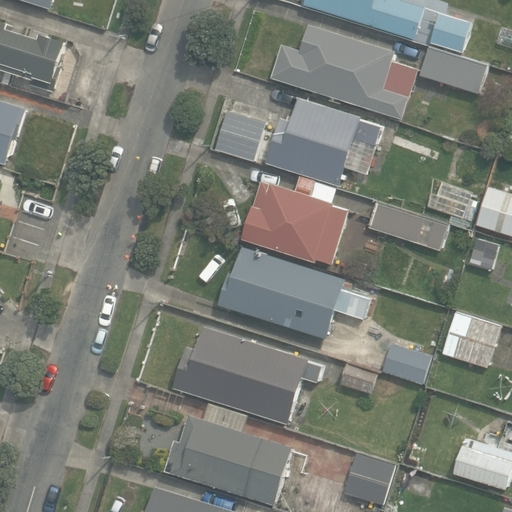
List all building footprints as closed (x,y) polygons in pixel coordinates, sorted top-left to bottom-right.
[(306,0),(306,3),(417,38),(427,6),(407,0),(306,0)] [(473,21),(442,11),(433,41),(464,51),(473,21)] [(0,67),(34,78),(32,83),(55,90),(62,67),(60,66),(68,40),(42,33),(41,37),(14,29),(15,25),(11,24),(11,22),(0,18),(0,67)] [(284,42),(273,77),(404,117),(419,68),(394,60),(397,49),(310,22),(303,48),(284,42)] [(511,28),(506,26),(499,45),(511,50),(511,28)] [(489,65),(430,47),(421,74),(481,92),(489,65)] [(292,119),(282,116),(267,162),(342,185),(347,166),(370,173),(385,126),(363,119),(364,116),(300,95),(292,119)] [(0,161),(8,164),(10,156),(14,154),(18,142),(16,138),(20,122),(23,123),(29,107),(0,97),(0,161)] [(269,122),(228,109),(217,148),(258,161),(269,122)] [(262,179),(243,238),(317,262),(318,258),(333,263),(351,209),(334,204),(339,187),(301,175),(297,190),(262,179)] [(474,198),(477,188),(447,177),(435,211),(478,226),(486,203),(474,198)] [(511,191),(496,186),(484,225),(511,233),(511,191)] [(450,224),(378,201),(370,226),(442,249),(450,224)] [(494,268),(502,243),(478,236),(471,261),(494,268)] [(230,270),(220,303),(328,337),(337,308),(367,317),(374,297),(352,291),(354,283),(347,280),(347,277),(244,244),(235,272),(230,270)] [(491,367),(504,324),(458,310),(444,353),(491,367)] [(291,423),(305,377),(320,381),(325,365),(311,360),(312,357),(205,323),(197,348),(189,345),(175,387),(291,423)] [(433,354),(394,342),(385,370),(424,383),(433,354)] [(374,392),(380,373),(348,363),(342,382),(374,392)] [(176,439),(166,469),(278,504),(294,445),(246,430),(251,414),(210,402),(206,418),(191,413),(182,441),(176,439)] [(509,488),(511,480),(511,449),(468,436),(456,471),(509,488)] [(386,503),(398,464),(359,452),(347,491),(386,503)] [(148,509),(145,508),(143,511),(244,511),(156,484),(148,509)]
